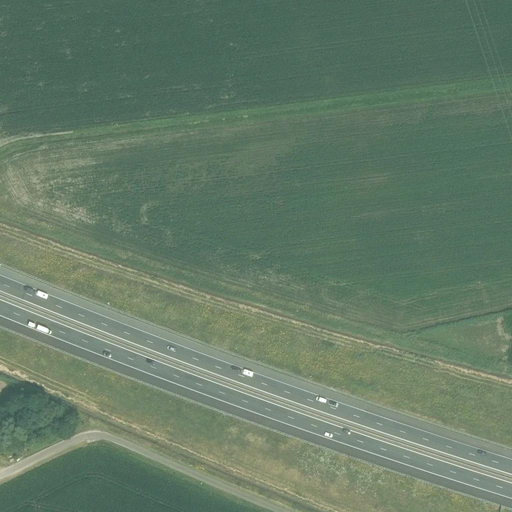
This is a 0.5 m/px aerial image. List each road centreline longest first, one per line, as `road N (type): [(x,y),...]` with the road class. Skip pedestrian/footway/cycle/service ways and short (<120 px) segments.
road 1 (motorway): [(511,467),(266,385),(0,282)]
road 2 (motorway): [(0,308),(511,490)]
road 3 (unclassified): [(283,511),(95,434),(0,476)]
